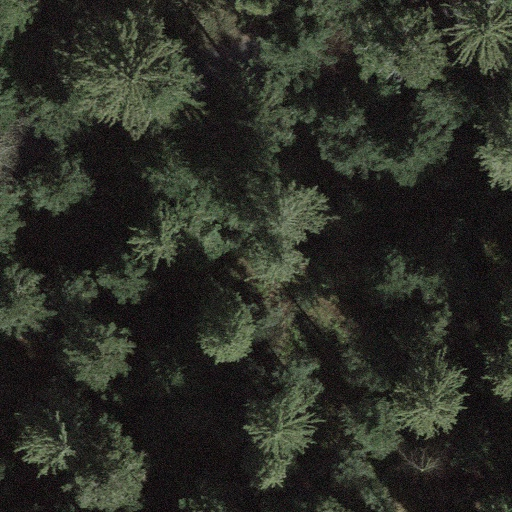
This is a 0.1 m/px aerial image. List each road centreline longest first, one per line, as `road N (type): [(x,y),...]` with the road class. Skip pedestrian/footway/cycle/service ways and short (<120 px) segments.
road 1 (unclassified): [(0,150),(200,71),(511,15)]
road 2 (track): [(123,0),(54,123)]
